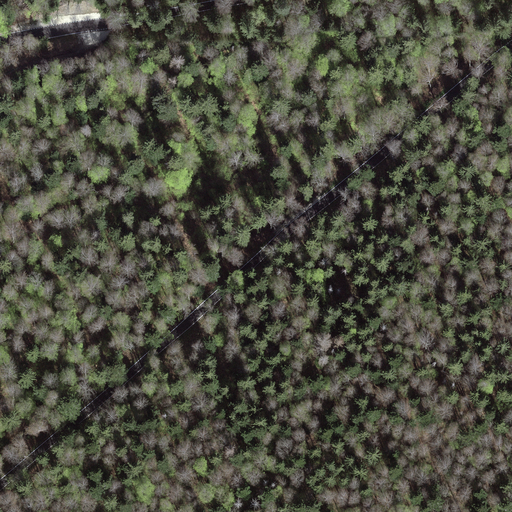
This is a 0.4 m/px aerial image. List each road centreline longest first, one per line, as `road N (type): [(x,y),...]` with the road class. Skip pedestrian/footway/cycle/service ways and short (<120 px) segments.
road 1 (tertiary): [(0,485),(511,45)]
road 2 (tertiary): [(222,0),(0,40)]
road 3 (track): [(97,24),(91,46),(0,79)]
